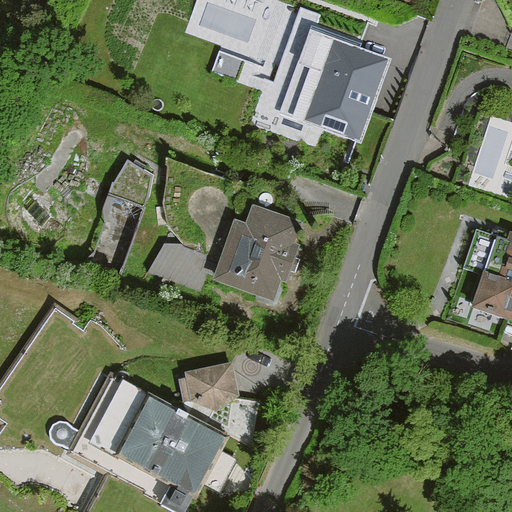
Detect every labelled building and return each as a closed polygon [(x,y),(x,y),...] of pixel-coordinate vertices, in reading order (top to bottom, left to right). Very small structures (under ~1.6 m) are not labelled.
[(427,0),(392,0),(423,11),(427,0)] [(361,147),(392,63),(371,55),(374,45),(314,24),(292,83),(314,90),(301,125),(361,147)] [(281,306),(308,226),(255,208),(248,228),(237,224),(217,284),(281,306)] [(511,244),(479,233),(455,301),(511,319),(511,244)] [(155,271),(201,286),(212,254),(166,238),(155,271)] [(234,397),(227,366),(182,375),(189,406),(234,397)] [(223,437),(115,382),(83,445),(191,500),(223,437)]
